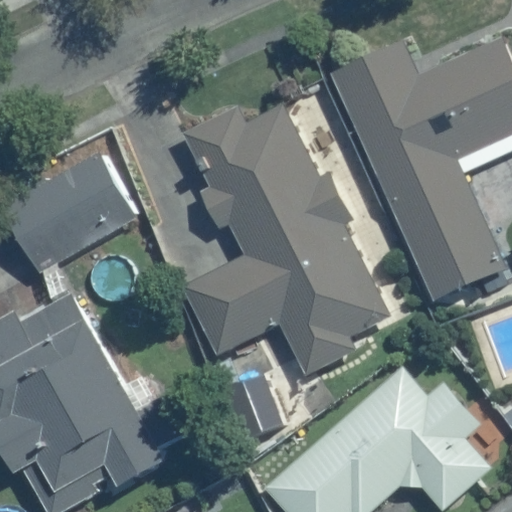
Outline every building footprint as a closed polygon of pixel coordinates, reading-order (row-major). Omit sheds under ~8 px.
[(342,72),(345,79),(442,299),(511,267),(511,259),(473,172),(511,155),(511,36),(430,72),(416,40),(342,72)] [(398,314),(351,226),(363,219),(338,172),(328,178),(290,105),(257,122),(247,104),(192,133),(218,183),(207,189),(228,229),(237,224),(253,255),(190,288),(224,352),(286,320),(317,380),(370,352),(361,334),(398,314)] [(47,270),(141,219),(147,216),(114,154),(13,208),(47,270)] [(0,319),(0,405),(6,417),(0,420),(0,423),(28,475),(33,472),(54,511),(66,511),(126,480),(130,487),(179,460),(171,445),(191,434),(157,372),(132,386),(80,291),(27,321),(20,309),(0,319)] [(412,364),(400,373),(274,488),(296,511),(357,511),(361,509),(364,511),(375,511),(407,483),(432,487),(450,510),(503,470),(478,438),(491,427),(454,381),(436,395),(412,364)] [(260,447),(303,420),(312,414),(281,366),(230,399),(260,447)]
